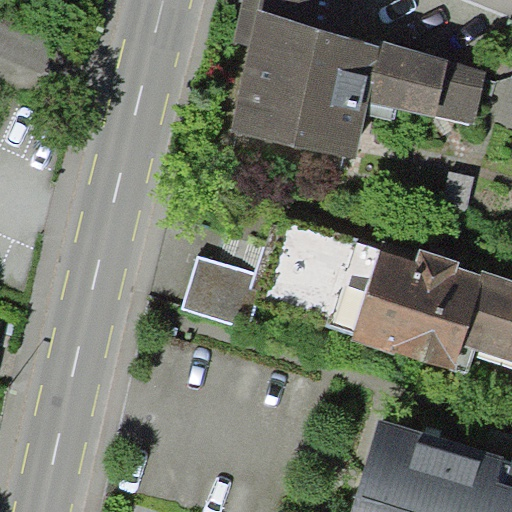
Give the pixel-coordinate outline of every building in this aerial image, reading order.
[(243,0),(234,42),(250,46),(230,130),(354,159),(367,101),(380,44),(347,37),(355,0),(243,0)] [(485,70),(382,39),(380,44),(367,101),(473,124),(485,70)] [(473,176),(449,170),(441,205),(465,210),(473,176)] [(380,249),(356,242),(358,237),(277,210),(256,273),(251,288),(259,291),(332,315),(329,325),(353,333),(351,338),(453,371),(454,368),(462,344),(475,348),(511,359),(511,278),(483,269),(481,274),(457,266),(459,260),(420,247),(415,260),(380,249)] [(256,273),(198,254),(181,307),(247,329),(259,291),(251,288),(256,273)] [(467,373),(475,348),(462,344),(454,368),(467,373)] [(511,511),(511,456),(379,417),(349,511),(511,511)]
